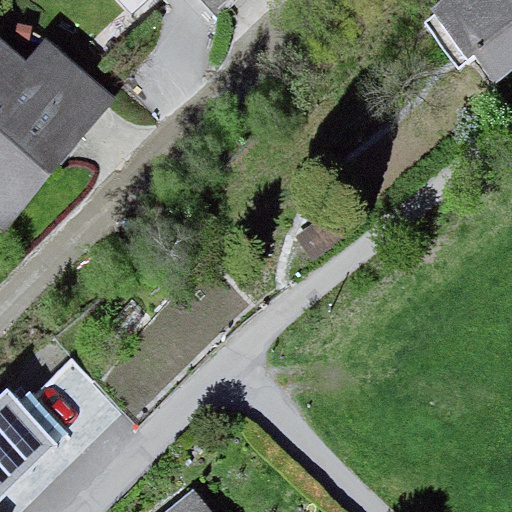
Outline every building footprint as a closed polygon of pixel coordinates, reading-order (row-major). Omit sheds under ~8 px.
[(246,0),(165,0),(204,40),(246,0)] [(511,0),(475,0),(436,33),(487,95),(511,74),(511,0)] [(24,79),(0,60),(0,233),(11,242),(115,110),(44,54),(24,79)] [(0,511),(40,511),(132,422),(64,353),(0,415),(0,511)] [(216,511),(199,490),(170,511),(216,511)]
